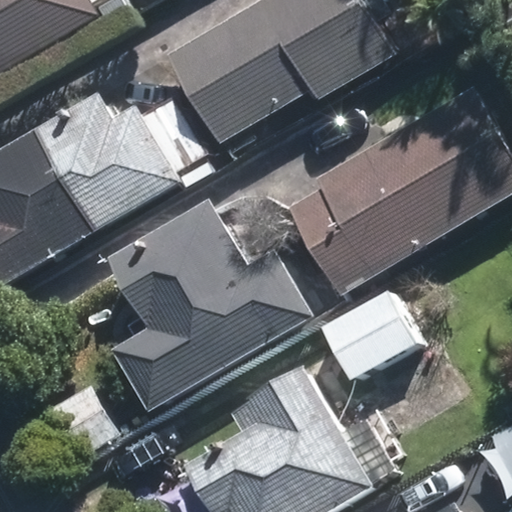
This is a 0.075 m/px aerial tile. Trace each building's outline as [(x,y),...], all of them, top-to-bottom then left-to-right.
[(0,0),(0,73),(72,31),(53,0),(0,0)] [(100,0),(107,12),(127,0),(100,0)] [(337,0),(261,0),(146,62),(203,163),(376,64),(337,0)] [(511,190),(511,186),(458,89),(297,187),(304,204),(255,231),(302,313),(511,190)] [(0,290),(146,209),(138,196),(155,188),(108,107),(38,146),(32,132),(0,149),(0,290)] [(254,257),(228,273),(194,218),(99,274),(132,331),(91,355),(128,423),(294,323),(254,257)] [(368,299),(297,339),(324,395),(398,356),(368,299)] [(348,511),(370,501),(331,425),(319,431),(290,376),(228,407),(237,424),(200,443),(209,460),(157,487),(169,511),(348,511)] [(511,415),(481,435),(511,486),(511,415)]
